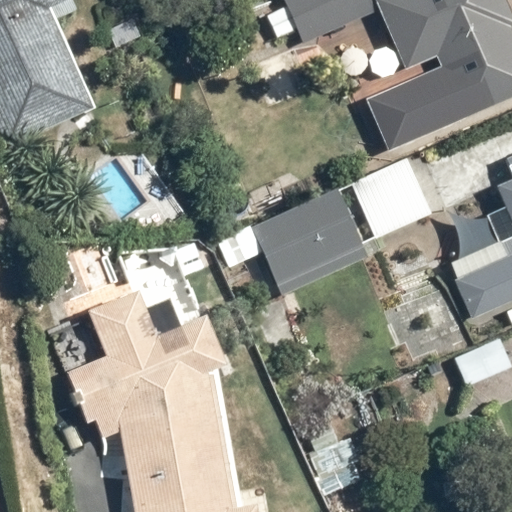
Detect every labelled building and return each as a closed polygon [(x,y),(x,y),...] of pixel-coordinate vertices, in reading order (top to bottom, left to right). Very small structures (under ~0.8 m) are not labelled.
[(0,0),(0,120),(12,146),(102,103),(58,11),(81,0),(0,0)] [(367,0),(284,0),(286,4),(265,14),(277,40),(299,31),(304,42),(372,11),(367,0)] [(511,21),(503,0),(376,0),(386,23),(370,29),(380,54),(396,47),(404,68),(433,56),(458,117),(511,95),(511,21)] [(511,331),(511,152),(503,157),(511,173),(491,183),(511,225),(511,240),(380,304),(406,358),(502,312),(511,332),(511,331)] [(407,156),(347,183),(372,240),(432,214),(407,156)] [(340,189),(251,228),(280,295),(369,256),(340,189)] [(85,308),(102,354),(68,369),(88,424),(97,421),(101,433),(115,428),(132,511),(268,511),(264,488),(241,492),(207,369),(224,365),(204,308),(156,329),(137,289),(85,308)] [(511,361),(497,333),(451,357),(468,390),(511,366),(511,361)]
